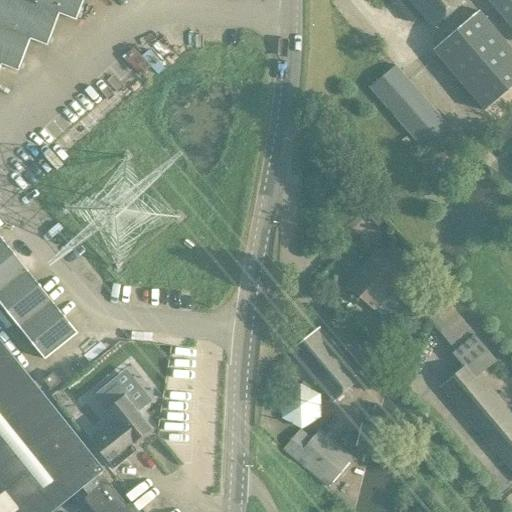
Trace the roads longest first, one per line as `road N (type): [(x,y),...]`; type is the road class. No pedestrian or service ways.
road 1 (unclassified): [(0,132),(149,2),(290,17)]
road 2 (tertiary): [(290,17),(282,126),(243,329)]
road 3 (unclassified): [(243,329),(100,317),(0,191)]
road 4 (tertiary): [(243,329),(233,511)]
